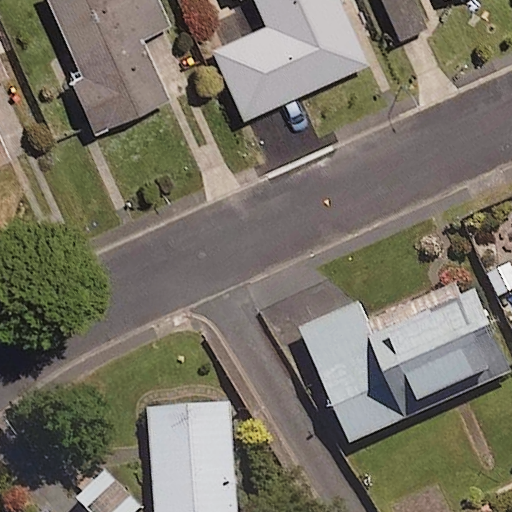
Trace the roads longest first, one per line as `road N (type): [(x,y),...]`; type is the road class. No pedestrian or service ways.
road 1 (residential): [(511,118),(199,259)]
road 2 (residential): [(354,511),(199,259)]
road 3 (residential): [(199,259),(54,324),(0,363)]
